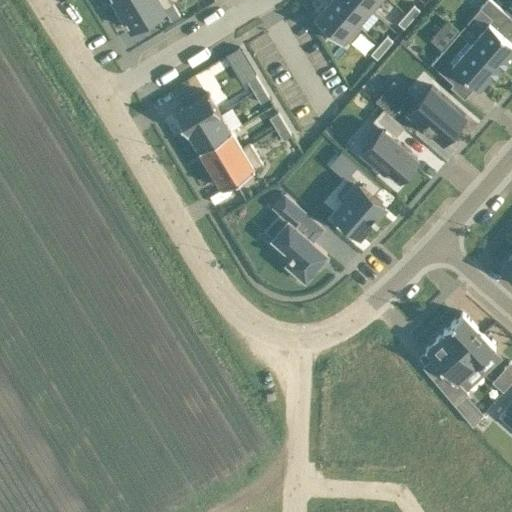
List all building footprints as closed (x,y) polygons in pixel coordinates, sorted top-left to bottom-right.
[(109,0),(119,17),(146,0),(109,0)] [(146,0),(119,17),(131,36),(173,11),(166,0),(146,0)] [(357,23),(330,0),(327,0),(315,15),(346,42),(360,26),(357,23)] [(370,7),(361,0),(330,0),(357,23),(370,7)] [(494,0),(486,0),(481,6),(501,24),(509,13),(494,0)] [(414,3),(406,12),(412,17),(420,8),(414,3)] [(173,11),(165,16),(172,26),(180,21),(173,11)] [(406,12),(398,21),(404,26),(412,17),(406,12)] [(511,39),(489,20),(471,41),(501,67),(511,56),(508,54),(511,48),(511,39)] [(471,41),(459,30),(431,62),(454,81),(463,71),(480,86),(488,75),(491,78),(501,67),(471,41)] [(387,33),(379,43),(385,48),(393,39),(387,33)] [(400,40),(406,46),(412,39),(405,34),(400,40)] [(379,43),(371,52),(377,57),(385,48),(379,43)] [(255,71),(247,76),(253,87),(262,82),(255,71)] [(394,77),(376,98),(385,106),(406,124),(412,130),(421,119),(443,139),(466,113),(431,83),(418,98),(394,77)] [(262,82),(253,87),(260,99),(268,94),(262,82)] [(210,91),(178,110),(189,129),(221,110),(210,91)] [(383,126),(362,150),(384,169),(388,165),(400,176),(418,155),(396,136),(406,124),(385,106),(374,118),(383,126)] [(277,109),(269,113),(276,125),(284,120),(277,109)] [(221,110),(189,129),(200,147),(232,128),(221,110)] [(284,120),(276,125),(282,136),(290,131),(284,120)] [(232,128),(200,147),(211,166),(243,147),(232,128)] [(243,147),(211,166),(223,185),(263,161),(252,142),(243,147)] [(344,198),(333,210),(338,214),(359,233),(374,215),(377,218),(380,215),(377,212),(385,203),(383,201),(374,192),(382,183),(357,162),(349,171),(354,175),(350,180),(338,193),(344,198)] [(289,218),(273,236),(291,252),(290,254),(292,256),(287,260),(290,263),(288,266),(300,277),(303,274),(306,276),(317,263),(320,266),(328,257),(325,254),(327,251),(313,238),(324,226),(285,192),(274,205),(289,218)] [(511,250),(501,263),(511,273),(511,250)] [(445,327),(444,327),(477,362),(478,362),(496,345),(463,310),(445,327)] [(444,329),(426,346),(445,367),(434,377),(455,403),(467,392),(469,390),(458,379),(475,362),(476,363),(477,362),(444,327),(443,328),(444,329)] [(467,392),(455,403),(473,424),(486,412),(467,392)] [(511,397),(498,413),(511,425),(511,397)]
